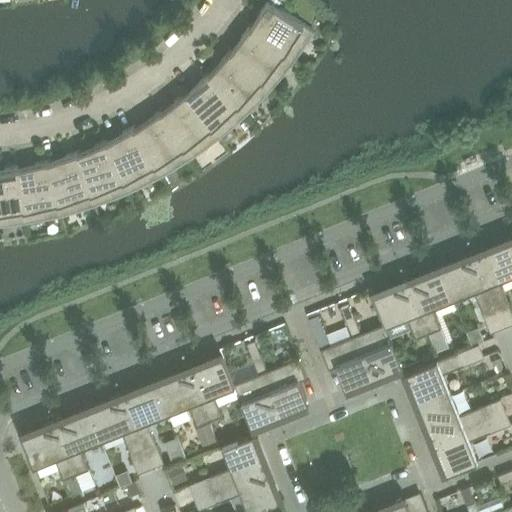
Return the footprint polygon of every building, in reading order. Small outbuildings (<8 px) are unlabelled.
[(294,59),(301,50),(307,41),(314,30),(266,0),(250,26),(249,25),(249,26),(294,59)] [(230,49),(229,49),(272,87),(278,80),(283,74),(289,67),(294,59),(249,26),(231,50),(230,49)] [(208,71),(208,72),(247,113),(254,106),(260,100),(266,93),(272,87),(229,49),(209,72),(208,71)] [(247,113),(208,72),(186,92),(185,91),(184,92),(220,136),(227,130),(234,124),(247,113)] [(160,110),(191,157),(199,152),(206,146),(220,136),(184,92),(161,111),(160,110)] [(133,126),(160,175),(169,171),(176,166),(184,162),(191,157),(160,110),(134,127),(134,125),(133,126)] [(106,139),(105,139),(128,191),(137,187),(145,183),(153,179),(160,175),(133,126),(107,140),(106,139)] [(77,151),(95,204),(104,201),(113,197),(128,191),(105,139),(78,152),(77,150),(77,151)] [(79,209),(95,204),(77,151),(48,160),(48,159),(47,159),(61,214),(70,212),(79,209)] [(17,165),(26,221),(36,220),(44,218),(61,214),(47,159),(18,167),(18,165),(17,165)] [(0,224),(0,225),(9,224),(17,223),(26,221),(17,165),(0,168),(0,224)] [(473,251),(495,305),(508,300),(499,279),(511,273),(511,250),(507,238),(473,251)] [(473,251),(439,265),(452,298),(473,289),(482,310),(490,330),(503,325),(495,305),(473,251)] [(407,278),(429,331),(441,327),(432,305),(452,298),(439,265),(407,278)] [(429,331),(407,278),(372,292),(384,322),(386,324),(406,316),(415,337),(429,331)] [(340,305),(346,320),(354,316),(348,301),(340,305)] [(320,348),(328,368),(336,365),(345,389),(374,377),(356,333),(360,332),(354,316),(346,320),(352,335),(320,348)] [(402,366),(386,324),(384,322),(360,332),(356,333),(374,377),(402,366)] [(252,357),(260,354),(254,339),(246,342),(252,357)] [(442,372),(463,363),(483,356),(478,342),(404,371),(418,406),(451,393),(442,372)] [(214,393),(235,385),(234,382),(222,352),(189,365),(210,419),(222,414),(214,393)] [(234,382),(235,385),(251,426),(252,426),(280,415),(262,371),(266,369),(260,354),(252,357),(258,372),(234,382)] [(262,371),(280,415),(309,403),(301,385),(299,379),(306,376),(298,356),(266,369),(262,371)] [(189,365),(155,379),(168,411),(188,403),(197,424),(210,419),(189,365)] [(155,379),(121,392),(143,446),(156,441),(147,420),(168,411),(155,379)] [(130,451),(143,446),(121,392),(88,406),(101,438),(121,430),(130,451)] [(418,406),(431,439),(504,410),(498,397),(459,413),(451,393),(418,406)] [(88,406),(54,419),(75,473),(89,468),(80,446),(101,438),(88,406)] [(445,473),(477,460),(469,439),(509,423),(504,410),(431,439),(445,473)] [(66,476),(75,473),(54,419),(20,433),(33,465),(54,457),(63,478),(66,476)] [(196,429),(203,445),(217,439),(210,423),(196,429)] [(209,474),(189,482),(194,495),(268,465),(254,432),(222,445),(230,466),(209,474)] [(185,457),(181,446),(168,452),(172,462),(185,457)] [(181,463),(167,469),(173,484),(187,479),(181,463)] [(194,495),(180,501),(184,511),(188,511),(199,508),(219,500),(240,492),(248,511),(251,511),(282,500),(268,465),(194,495)] [(511,477),(511,468),(497,474),(501,482),(511,477)] [(84,493),(75,473),(66,476),(75,497),(84,493)] [(136,479),(136,478),(126,482),(130,494),(140,490),(139,488),(136,479)] [(475,501),(469,485),(460,489),(466,504),(475,501)] [(411,511),(405,496),(380,506),(382,511),(428,511),(427,511),(411,511)] [(53,511),(89,511),(85,499),(53,511)] [(469,511),(479,511),(475,501),(466,504),(469,511)]
